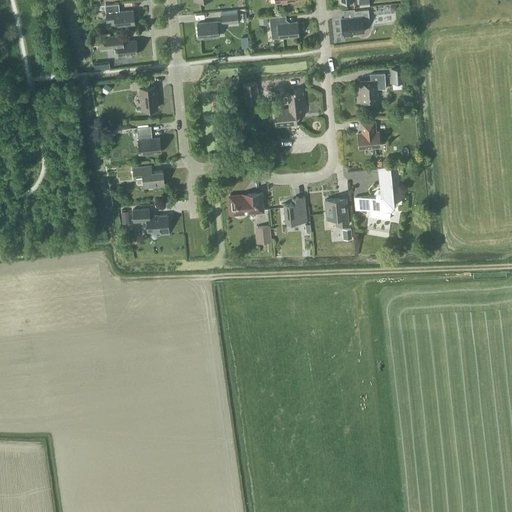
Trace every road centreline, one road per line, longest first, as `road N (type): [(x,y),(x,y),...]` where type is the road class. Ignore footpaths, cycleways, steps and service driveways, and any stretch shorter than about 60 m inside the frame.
road 1 (residential): [(192,169),(241,165),(275,181),(321,177),(332,164),(319,0)]
road 2 (track): [(511,264),(214,276)]
road 3 (residential): [(192,169),(184,157),(170,0)]
